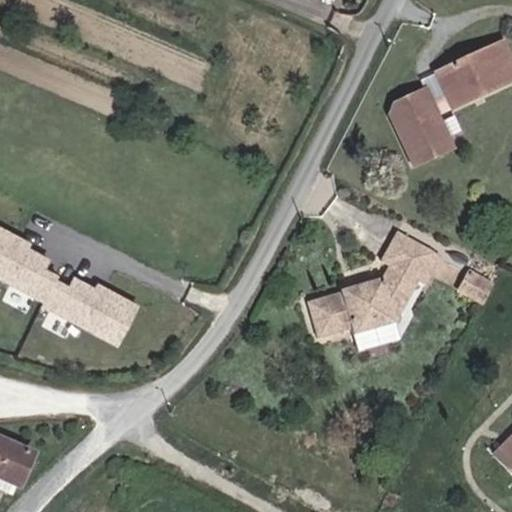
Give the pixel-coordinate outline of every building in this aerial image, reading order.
[(427,118),(508,77),(490,42),(425,75),(437,97),(421,106),(415,94),(384,110),(382,119),(407,167),(444,148),(427,118)] [(437,97),(425,75),(410,83),(415,94),(421,106),(437,97)] [(34,241),(0,222),(0,281),(41,304),(56,277),(58,274),(47,268),(52,258),(31,247),(34,241)] [(389,335),(411,291),(426,262),(388,243),(374,274),(377,275),(372,289),(327,302),(329,307),(299,316),(309,350),(340,341),(342,348),(389,335)] [(411,291),(420,296),(436,267),(426,262),(411,291)] [(118,346),(141,304),(98,281),(95,286),(75,275),(70,284),(56,277),(41,304),(118,346)] [(471,312),(483,288),(461,275),(448,300),(471,312)] [(35,453),(0,437),(0,476),(21,486),(35,453)] [(511,438),(494,456),(511,473),(511,438)]
